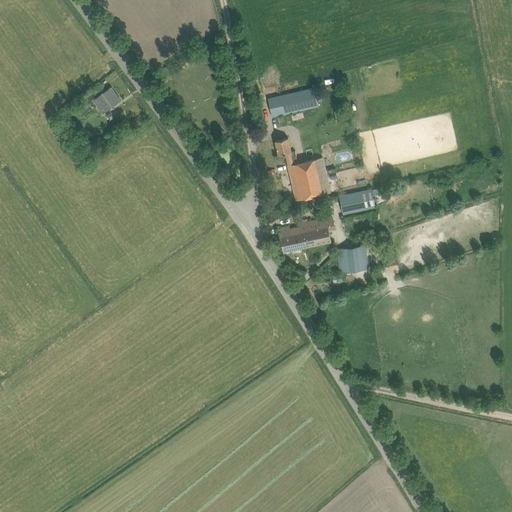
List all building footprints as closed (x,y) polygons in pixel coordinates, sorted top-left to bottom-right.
[(103,113),(113,106),(121,100),(111,87),(94,100),(103,113)] [(273,117),(282,114),(319,106),(315,87),(269,98),(273,117)] [(347,109),(335,111),(336,121),(348,119),(347,109)] [(296,200),(306,198),(332,192),(324,157),(299,163),(296,150),(293,150),(290,137),(275,140),(279,155),(285,154),(296,200)] [(343,212),(375,206),(372,189),(340,196),(343,212)] [(288,226),(279,228),(283,251),(293,249),(331,241),(329,230),(335,229),(333,216),(331,216),(330,214),(327,215),(328,217),(326,217),(327,219),(300,224),(300,226),(291,228),(290,226),(288,226)] [(369,269),(366,245),(339,249),(342,272),(369,269)]
